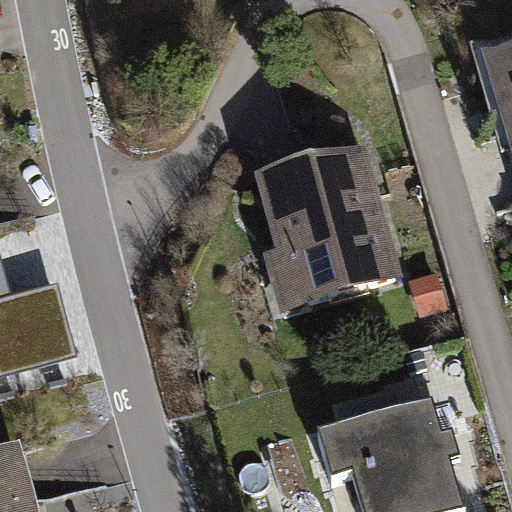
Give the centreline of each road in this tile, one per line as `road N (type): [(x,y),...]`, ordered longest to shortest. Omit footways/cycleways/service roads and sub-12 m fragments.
road 1 (residential): [(356,0),(398,28),(511,475)]
road 2 (residential): [(83,207),(163,511)]
road 3 (residential): [(83,207),(169,180),(216,136),(267,14),(284,0)]
road 4 (residential): [(38,0),(83,207)]
